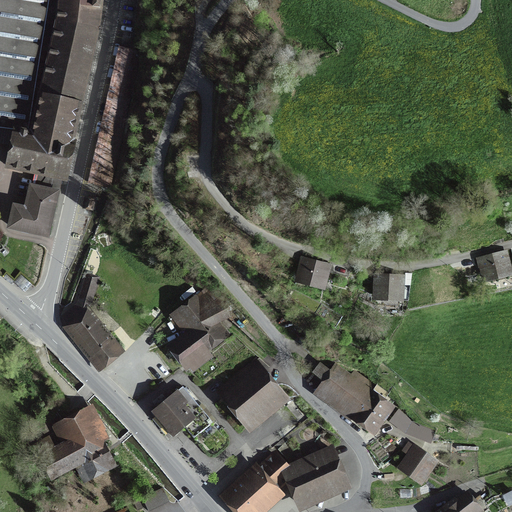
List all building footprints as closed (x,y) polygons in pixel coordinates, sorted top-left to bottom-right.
[(0,0),(0,127),(16,130),(14,142),(9,166),(47,175),(46,178),(42,185),(41,189),(32,187),(27,209),(15,206),(11,226),(47,234),(56,192),(55,192),(59,177),(64,178),(97,29),(100,0),(0,0)] [(139,51),(120,47),(90,183),(109,187),(139,51)] [(0,127),(0,140),(14,142),(16,130),(0,127)] [(95,198),(87,196),(84,208),(93,210),(95,198)] [(503,254),(477,261),(479,267),(480,267),(483,278),(508,272),(503,254)] [(304,263),(301,280),(322,284),(326,267),(315,264),(315,262),(308,260),(308,264),(304,263)] [(117,351),(87,312),(97,277),(88,275),(80,302),(80,305),(63,318),(100,365),(117,351)] [(390,275),(381,275),(381,278),(379,277),(378,296),(399,297),(400,278),(389,278),(390,275)] [(194,331),(206,347),(224,333),(215,322),(228,315),(210,286),(178,311),(194,331)] [(174,346),(192,369),(212,354),(206,347),(194,331),(174,346)] [(247,368),(251,373),(224,395),(248,424),(283,395),(259,367),(262,365),(257,359),(247,368)] [(371,392),(375,386),(353,371),(350,375),(337,366),(320,389),(355,415),(354,416),(374,430),(390,406),(371,392)] [(183,386),(154,410),(174,434),(188,423),(197,434),(212,421),(183,386)] [(404,431),(405,431),(432,441),(436,430),(413,421),(399,410),(390,420),(404,431)] [(62,425),(72,444),(55,452),(49,438),(36,445),(51,475),(81,460),(88,475),(111,463),(85,413),(62,425)] [(435,462),(415,447),(401,467),(421,482),(435,462)] [(332,449),(288,469),(286,470),(289,477),(301,505),(348,484),(332,449)] [(289,477),(286,470),(288,469),(274,454),(257,469),(256,469),(225,497),(238,511),(257,511),(278,493),(275,489),(289,477)] [(51,477),(40,483),(43,490),(54,484),(51,477)] [(149,511),(169,501),(163,488),(142,498),(149,511)] [(483,511),(489,508),(480,496),(473,502),(468,494),(457,503),(454,499),(437,511),(483,511)]
